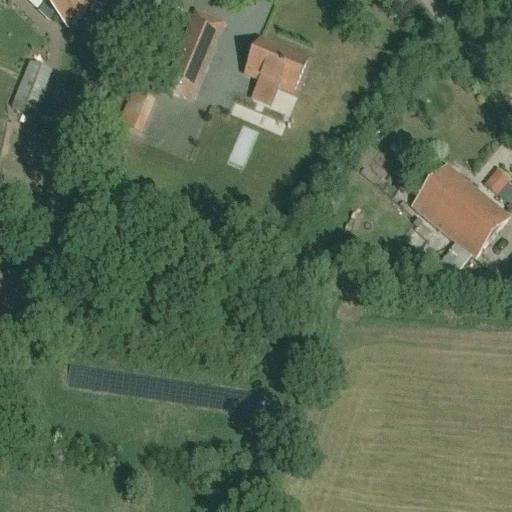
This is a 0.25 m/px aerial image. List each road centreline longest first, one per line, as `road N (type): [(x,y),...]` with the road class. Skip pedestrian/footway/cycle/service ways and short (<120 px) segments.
road 1 (track): [(0,242),(306,284),(511,301)]
road 2 (unclassified): [(511,94),(426,0)]
